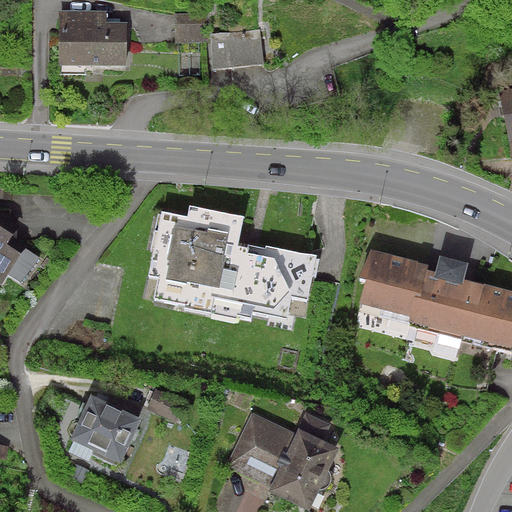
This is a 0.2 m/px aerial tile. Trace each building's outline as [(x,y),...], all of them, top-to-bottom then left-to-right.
[(107,11),(59,10),(58,65),(127,66),(127,22),(107,22),(107,11)] [(206,12),(174,14),(175,43),(207,41),(206,12)] [(260,30),(210,34),(213,69),(263,63),(260,30)] [(511,88),(499,91),(509,141),(510,141),(511,159),(511,158),(511,88)] [(186,215),(159,210),(151,249),(155,249),(150,274),(159,276),(154,301),(236,317),(237,314),(251,316),(252,310),(288,317),(292,297),(308,300),(318,254),(265,244),(264,246),(240,241),(246,215),(189,204),(186,215)] [(10,209),(0,208),(0,282),(2,284),(8,274),(21,283),(39,257),(25,248),(21,253),(6,244),(14,234),(9,232),(10,209)] [(428,263),(370,247),(357,277),(365,279),(358,304),(409,317),(407,325),(511,353),(511,350),(511,291),(464,279),(468,263),(440,256),(436,272),(427,270),(428,263)] [(186,403),(156,389),(147,408),(177,422),(186,403)] [(107,401),(91,393),(70,439),(73,441),(94,450),(122,463),(143,418),(139,416),(142,408),(110,394),(107,401)] [(251,412),(225,466),(270,488),(268,491),(310,511),(320,490),(323,489),(326,488),(329,486),(331,484),(332,480),(332,477),(331,474),(329,471),(340,448),(323,440),(330,424),(306,413),(296,433),(251,412)] [(94,450),(73,441),(68,451),(89,461),(94,450)] [(9,446),(0,444),(0,457),(7,458),(9,446)] [(89,470),(76,463),(68,477),(82,484),(89,470)]
